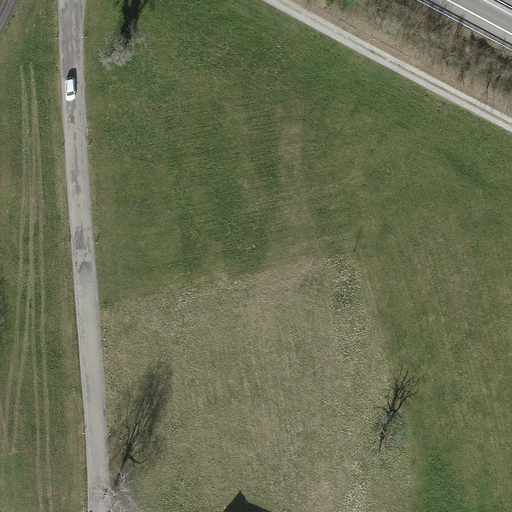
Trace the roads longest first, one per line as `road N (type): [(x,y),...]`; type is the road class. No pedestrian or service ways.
road 1 (residential): [(98,511),(67,81),(69,0)]
road 2 (track): [(279,0),(511,123)]
